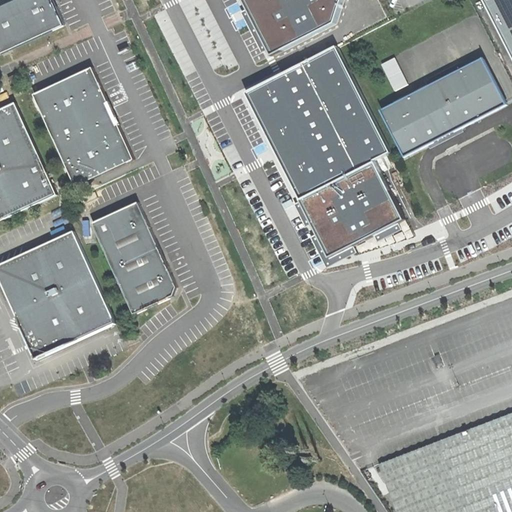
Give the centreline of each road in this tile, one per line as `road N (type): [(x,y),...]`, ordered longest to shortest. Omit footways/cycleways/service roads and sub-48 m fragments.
road 1 (unclassified): [(338,283),(305,265),(172,0)]
road 2 (secondary): [(77,484),(325,341)]
road 3 (secondary): [(325,341),(511,270)]
road 4 (unclassified): [(338,283),(460,242),(511,214)]
road 5 (unknown): [(319,0),(304,51),(221,103)]
road 6 (unclassified): [(0,427),(133,371)]
